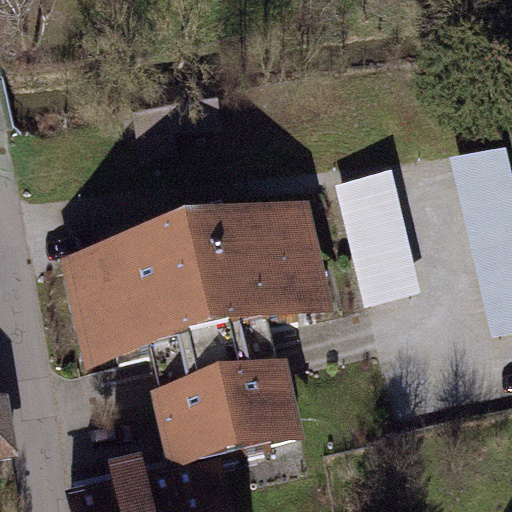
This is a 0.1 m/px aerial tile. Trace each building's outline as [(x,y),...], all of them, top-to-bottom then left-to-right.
[(511,342),(511,173),(508,158),(457,170),(498,346),(511,342)] [(393,184),(339,197),(368,315),(421,302),(393,184)] [(328,326),(305,226),(68,281),(91,381),(328,326)] [(284,386),(160,416),(176,480),(299,449),(284,386)] [(216,511),(211,490),(124,511),(216,511)]
